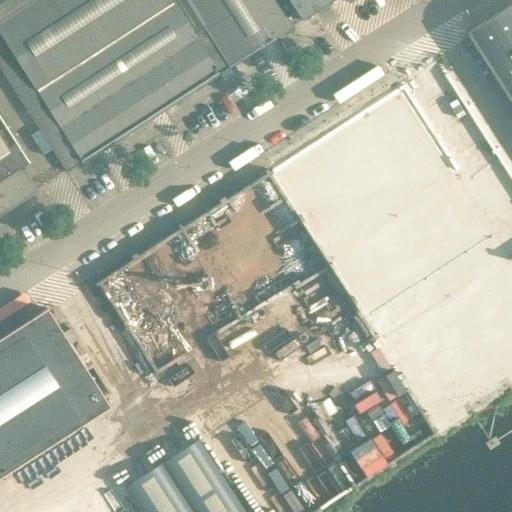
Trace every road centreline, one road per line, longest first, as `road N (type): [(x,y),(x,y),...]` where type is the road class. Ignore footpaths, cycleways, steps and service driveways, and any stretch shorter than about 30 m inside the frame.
road 1 (unclassified): [(0,288),(443,0)]
road 2 (unknown): [(511,140),(425,11)]
